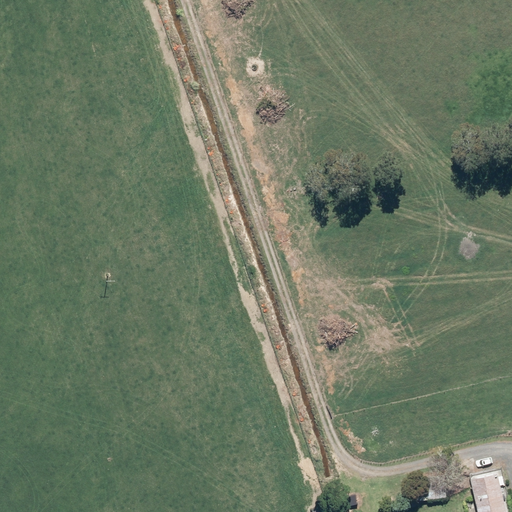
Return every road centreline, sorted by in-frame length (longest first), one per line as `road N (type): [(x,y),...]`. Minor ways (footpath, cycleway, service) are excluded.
road 1 (track): [(184,0),(333,439),(366,469),(511,448)]
road 2 (track): [(147,0),(327,511)]
